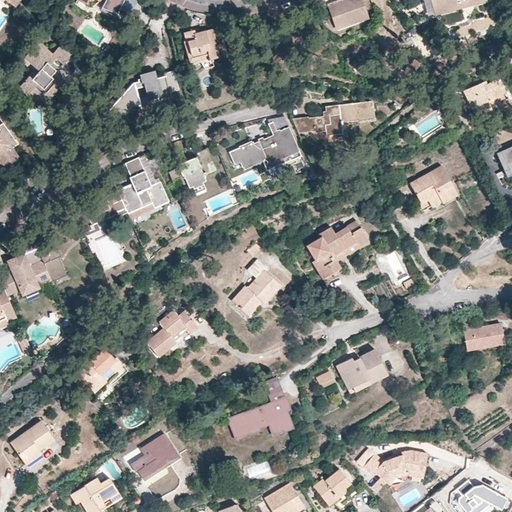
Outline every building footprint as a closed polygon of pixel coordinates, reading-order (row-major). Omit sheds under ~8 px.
[(123,0),(79,0),(90,6),(93,0),(99,0),(103,2),(120,10),(121,7),(123,0)] [(135,0),(123,0),(121,7),(130,12),(135,0)] [(343,0),(329,5),(334,21),(342,19),(345,27),(368,19),(360,0),(343,0)] [(463,0),(461,0),(458,4),(446,8),(437,2),(439,1),(437,0),(425,0),(425,4),(426,8),(428,11),(441,20),(444,22),(447,19),(450,21),(452,22),(474,15),(475,17),(482,14),(478,1),(477,1),(475,0),(464,0),(464,1),(463,0)] [(437,0),(439,1),(437,2),(446,8),(458,4),(461,0),(463,0),(464,1),(464,0),(475,0),(477,1),(478,1),(480,0),(437,0)] [(120,10),(103,2),(99,10),(113,17),(114,15),(116,17),(120,10)] [(342,19),(334,21),(337,29),(345,27),(342,19)] [(216,40),(213,28),(195,32),(194,29),(184,32),(186,41),(184,41),(188,54),(189,59),(207,55),(209,60),(219,57),(215,41),(216,40)] [(38,42),(24,59),(35,68),(39,71),(32,78),(29,76),(20,86),(28,94),(31,91),(38,83),(44,89),(53,79),(61,85),(70,75),(64,70),(55,70),(50,65),(56,58),(64,64),(72,55),(60,45),(51,54),(38,42)] [(190,63),(190,64),(209,60),(207,55),(189,59),(190,63)] [(29,76),(32,78),(39,71),(35,68),(29,76)] [(164,76),(157,78),(145,81),(144,77),(140,78),(138,79),(139,81),(133,83),(113,104),(124,114),(134,103),(139,102),(141,108),(158,103),(156,95),(179,89),(174,70),(164,73),(164,76)] [(157,78),(155,70),(139,74),(140,78),(144,77),(145,81),(157,78)] [(61,85),(53,79),(44,89),(38,83),(31,91),(37,96),(52,95),(61,85)] [(473,115),(495,105),(493,100),(503,96),(495,79),(486,84),(484,81),(462,90),(473,115)] [(325,106),(326,115),(292,119),(298,132),(316,130),(315,126),(325,124),(326,135),(342,133),(342,128),(343,128),(342,119),(358,117),(358,120),(360,120),(374,119),(372,101),(325,106)] [(16,140),(4,123),(0,125),(0,158),(7,169),(21,160),(12,148),(10,144),(16,140)] [(275,139),(256,148),(254,145),(230,156),(235,168),(241,165),(244,171),(255,166),(256,167),(267,162),(270,167),(289,158),(292,164),(303,158),(300,152),(291,156),(289,153),(298,148),(291,130),(279,135),(273,124),(269,126),(275,139)] [(19,144),(16,140),(10,144),(12,148),(19,144)] [(173,161),(185,156),(182,149),(187,147),(185,142),(182,143),(171,144),(174,152),(170,154),(173,161)] [(196,151),(198,157),(197,158),(196,156),(190,158),(192,164),(187,166),(184,160),(178,163),(179,166),(168,171),(172,179),(181,176),(185,186),(188,185),(189,187),(192,186),(195,192),(205,188),(202,181),(205,180),(204,177),(208,176),(207,174),(217,169),(206,147),(196,151)] [(508,178),(511,176),(511,147),(498,154),(508,178)] [(123,160),(132,180),(116,187),(124,204),(126,209),(150,199),(152,204),(159,201),(167,198),(159,178),(155,180),(143,152),(137,154),(123,160)] [(442,165),(409,183),(415,194),(421,202),(417,204),(421,211),(431,205),(432,207),(442,201),(452,196),(457,193),(456,190),(442,165)] [(92,224),(91,220),(117,209),(116,208),(124,204),(116,187),(105,192),(82,202),(73,206),(82,228),(92,224)] [(412,214),(406,203),(394,210),(399,221),(412,214)] [(321,237),(307,245),(316,259),(313,261),(323,278),(325,281),(342,271),(340,268),(336,260),(359,247),(369,241),(360,227),(357,220),(346,226),(335,233),(331,227),(319,234),(321,237)] [(64,273),(57,257),(60,255),(55,245),(39,252),(51,279),(64,273)] [(17,258),(22,270),(13,274),(13,273),(2,277),(10,296),(22,291),(24,296),(26,295),(28,298),(37,294),(35,290),(40,289),(38,286),(51,280),(51,279),(39,252),(38,249),(17,258)] [(13,274),(22,270),(17,258),(8,262),(13,273),(13,274)] [(232,301),(245,313),(259,298),(262,301),(263,302),(267,298),(265,297),(268,295),(269,296),(272,293),(270,292),(276,285),(277,287),(280,284),(265,270),(266,268),(257,259),(247,269),(257,278),(248,287),(246,285),(232,301)] [(2,277),(0,278),(3,286),(8,297),(10,296),(2,277)] [(8,297),(3,286),(0,287),(0,324),(8,321),(6,317),(15,313),(14,312),(8,297)] [(176,341),(171,335),(185,325),(190,330),(196,325),(197,324),(185,310),(178,315),(173,309),(159,321),(164,327),(146,341),(158,356),(168,348),(176,341)] [(504,343),(501,323),(477,327),(474,314),(460,316),(465,346),(481,343),(481,347),(504,343)] [(31,350),(26,337),(19,341),(25,353),(31,350)] [(102,375),(100,373),(108,366),(110,368),(113,371),(122,363),(115,357),(113,358),(103,349),(97,354),(100,357),(92,364),(89,362),(76,373),(93,391),(105,379),(102,375)] [(351,357),(336,365),(341,374),(350,392),(371,382),(387,374),(375,349),(359,357),(357,354),(351,357)] [(89,362),(92,364),(100,357),(97,354),(89,362)] [(228,418),(235,437),(270,424),(273,433),(292,426),(287,410),(290,410),(285,397),(228,418)] [(56,438),(42,419),(11,442),(24,460),(42,448),(56,438)] [(164,433),(141,447),(146,455),(131,464),(136,472),(137,470),(143,477),(155,469),(178,454),(164,433)] [(357,461),(363,466),(375,453),(369,447),(357,461)] [(45,454),(42,448),(24,460),(28,466),(45,454)] [(409,475),(423,478),(428,453),(411,450),(410,456),(404,458),(403,454),(383,460),(375,453),(363,466),(372,474),(375,471),(386,481),(393,474),(408,472),(409,475)] [(324,479),(326,482),(316,489),(328,504),(346,490),(344,486),(351,482),(339,467),(324,479)] [(393,474),(386,481),(389,484),(396,476),(393,474)] [(312,484),(316,489),(326,482),(324,479),(321,476),(312,484)] [(100,483),(97,478),(71,494),(74,500),(78,498),(81,501),(87,511),(97,511),(100,510),(96,504),(118,491),(109,477),(100,483)] [(467,511),(478,511),(490,503),(501,509),(507,498),(482,485),(479,492),(474,486),(469,479),(458,488),(463,495),(460,497),(459,501),(467,511)] [(271,511),(293,511),(303,506),(288,482),(263,498),(271,511)] [(344,486),(346,490),(352,497),(359,492),(351,482),(344,486)] [(239,511),(236,503),(218,511),(239,511)]
